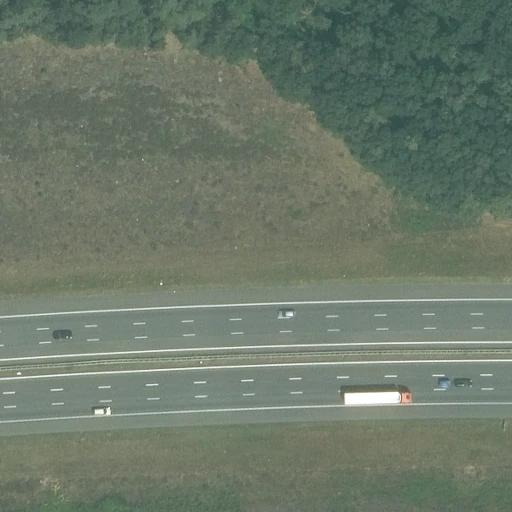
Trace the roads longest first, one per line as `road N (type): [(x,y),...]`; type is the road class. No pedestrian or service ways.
road 1 (motorway): [(0,402),(511,382)]
road 2 (motorway): [(511,321),(0,338)]
